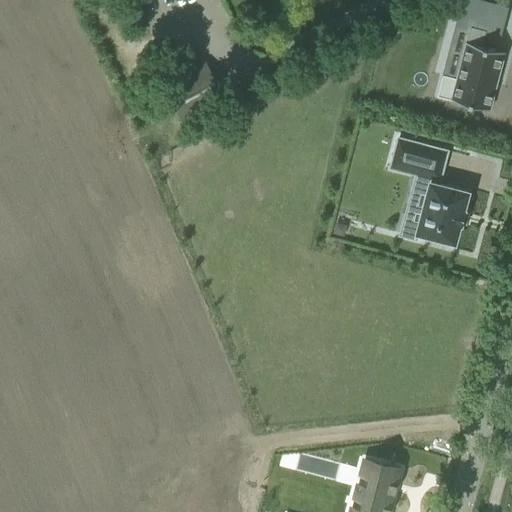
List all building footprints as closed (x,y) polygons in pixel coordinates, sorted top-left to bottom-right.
[(442,75),(437,96),(488,109),(503,51),(465,42),(456,79),(442,75)] [(189,49),(168,61),(174,70),(195,58),(189,49)] [(227,104),(204,62),(173,80),(163,85),(187,127),(227,104)] [(447,150),(398,138),(390,167),(417,174),(413,187),(428,191),(420,223),(405,219),(401,234),(416,238),(417,233),(455,243),(460,224),(461,224),(465,210),(464,210),(468,191),(438,183),(447,150)] [(385,511),(387,506),(386,506),(390,491),(391,492),(393,483),(392,482),(396,466),(360,457),(348,506),(354,507),(352,511),(385,511)]
